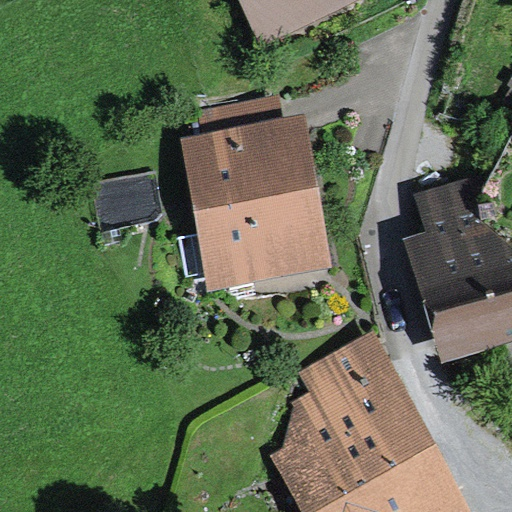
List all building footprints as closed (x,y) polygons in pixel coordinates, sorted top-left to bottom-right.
[(372,0),(371,0),(234,0),(260,54),(372,0)] [(331,273),(303,119),(281,123),(276,98),(197,112),(201,138),(179,141),(207,295),(331,273)] [(511,248),(479,226),(465,181),(413,197),(425,235),(401,242),(440,369),(511,347),(511,248)] [(266,458),(296,511),(325,511),(437,451),(372,334),(298,374),(309,393),(289,404),(293,411),(285,447),(266,458)] [(470,511),(437,451),(325,511),(470,511)]
